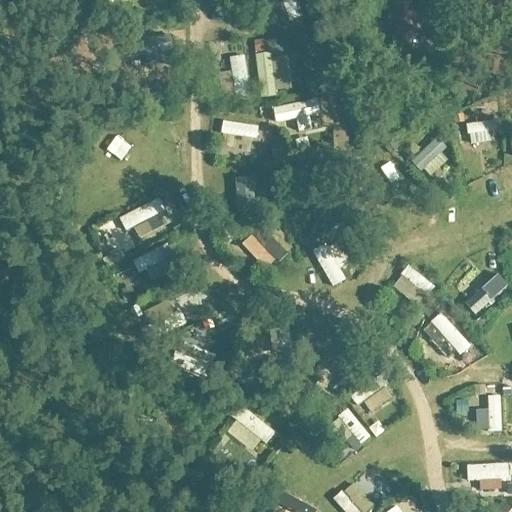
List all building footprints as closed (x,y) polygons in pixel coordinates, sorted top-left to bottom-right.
[(299,16),(293,0),(262,0),(271,26),(299,16)] [(413,0),(388,0),(396,35),(420,30),(413,0)] [(291,108),(306,107),(305,80),(290,81),(291,108)] [(324,145),(323,134),(337,133),(336,119),(300,122),(301,139),(311,138),(312,146),(324,145)] [(428,172),(437,189),(460,177),(451,160),(428,172)] [(135,238),(143,250),(180,227),(173,215),(135,238)] [(432,220),(424,227),(437,241),(445,234),(432,220)] [(313,230),(308,238),(315,243),(320,235),(313,230)] [(268,249),(292,276),(300,268),(277,242),(268,249)] [(125,265),(138,262),(133,246),(121,250),(125,265)] [(282,283),(290,274),(265,252),(257,261),(282,283)] [(347,258),(329,267),(348,303),(366,293),(347,258)] [(205,323),(211,336),(232,327),(225,314),(205,323)] [(356,405),(370,392),(360,381),(347,394),(356,405)] [(474,386),(474,396),(485,395),(485,385),(474,386)] [(373,408),(391,429),(407,416),(401,408),(408,402),(396,388),(373,408)] [(511,408),(501,408),(500,444),(511,444),(511,408)] [(209,448),(203,455),(210,460),(216,453),(209,448)]
